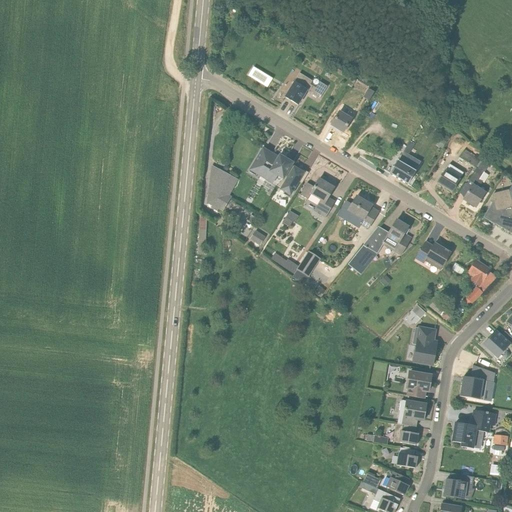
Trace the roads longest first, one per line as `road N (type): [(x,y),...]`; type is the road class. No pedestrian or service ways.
road 1 (secondary): [(154,511),(195,79)]
road 2 (unclassified): [(511,262),(218,84),(195,79)]
road 3 (residential): [(511,287),(450,356),(430,469),(412,511)]
road 4 (track): [(511,173),(476,140),(423,0)]
